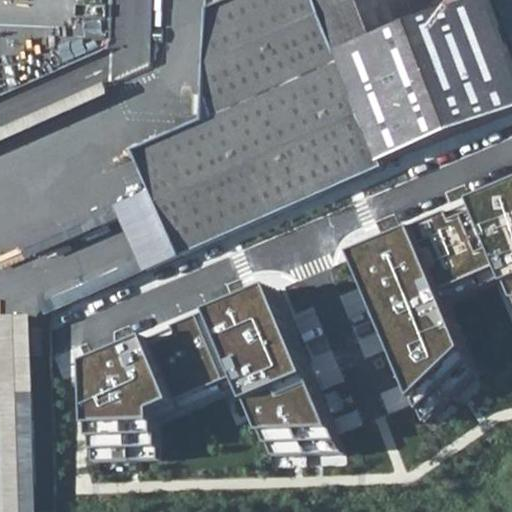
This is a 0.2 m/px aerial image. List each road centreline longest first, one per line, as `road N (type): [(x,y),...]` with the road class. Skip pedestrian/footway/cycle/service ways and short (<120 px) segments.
road 1 (residential): [(84,337),(303,245)]
road 2 (residential): [(303,245),(511,155)]
road 3 (residential): [(303,245),(375,411)]
